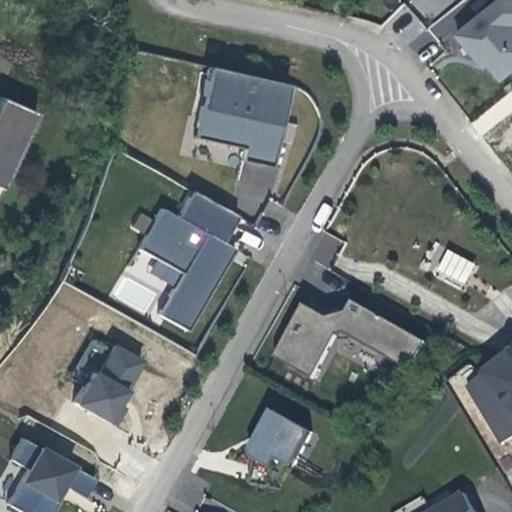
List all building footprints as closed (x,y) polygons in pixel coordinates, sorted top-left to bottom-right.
[(481,59),(485,64),(500,81),(511,70),(511,25),(506,19),(511,14),(511,0),(497,0),(492,4),(498,11),(483,24),(476,17),(455,34),(478,62),(481,59)] [(492,4),(476,17),(483,24),(498,11),(492,4)] [(274,189),(293,83),(206,68),(194,136),(246,146),(239,183),(274,189)] [(0,200),(9,204),(47,111),(10,95),(4,109),(0,107),(0,200)] [(190,331),(246,217),(190,190),(177,215),(160,207),(139,250),(153,257),(146,272),(172,285),(158,315),(190,331)] [(144,234),(152,219),(139,212),(131,228),(144,234)] [(439,271),(465,285),(476,265),(450,251),(439,271)] [(340,325),(327,318),(305,305),(274,359),(313,380),(337,337),(344,336),(404,369),(417,357),(426,342),(353,301),(347,313),(340,325)] [(347,313),(327,318),(340,325),(347,313)] [(97,336),(64,397),(115,424),(147,363),(97,336)] [(511,354),(470,389),(502,446),(511,440),(511,354)] [(247,483),(279,491),(312,434),(272,411),(249,453),(253,462),(247,483)] [(20,511),(55,511),(67,487),(88,497),(99,474),(21,436),(9,460),(24,467),(6,505),(20,511)] [(418,511),(474,511),(460,488),(418,511)]
